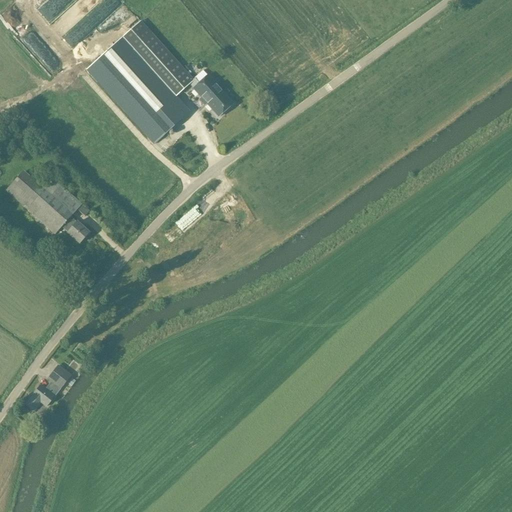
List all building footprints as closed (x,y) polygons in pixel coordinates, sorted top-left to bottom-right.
[(87,70),(108,94),(147,137),(159,126),(165,133),(186,115),(172,100),(189,85),(193,81),(140,22),(87,70)] [(193,81),(189,85),(218,118),(232,105),(207,76),(197,85),(193,81)] [(5,192),(54,236),(77,210),(84,217),(89,212),(51,178),(41,188),(23,172),(5,192)] [(67,233),(79,244),(88,235),(70,219),(62,228),(68,233),(67,233)] [(51,383),(45,390),(40,387),(32,397),(33,398),(26,406),(33,412),(40,404),(46,408),(54,397),(71,376),(58,366),(47,379),(51,383)]
